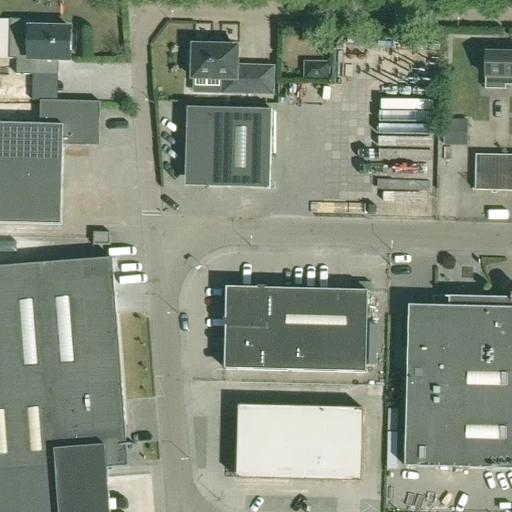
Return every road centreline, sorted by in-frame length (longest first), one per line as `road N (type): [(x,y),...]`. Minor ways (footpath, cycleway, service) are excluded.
road 1 (residential): [(511,19),(134,11),(152,236)]
road 2 (unclassified): [(152,236),(511,243)]
road 3 (unclassified): [(177,511),(152,236)]
